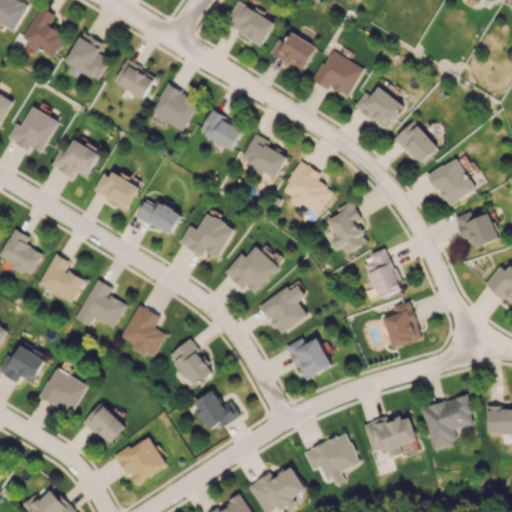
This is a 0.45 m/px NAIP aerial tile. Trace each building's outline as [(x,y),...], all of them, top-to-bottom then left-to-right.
[(0,0),(0,22),(14,30),(28,4),(20,0),(0,0)] [(275,22),(238,0),(237,0),(224,22),(262,45),(275,22)] [(55,14),(41,6),(21,38),(53,57),(67,34),(50,23),(55,14)] [(104,42),(81,31),(66,62),(98,78),(108,57),(99,53),(104,42)] [(271,52),(303,70),(317,46),(293,32),(287,42),(279,38),(271,52)] [(364,68),(331,49),(314,79),(347,97),(364,68)] [(143,98),(156,77),(127,58),(113,80),(143,98)] [(183,130),(199,101),(167,83),(151,112),(183,130)] [(365,91),(355,104),(385,129),(404,105),(379,85),(371,96),(365,91)] [(0,123),(13,101),(0,92),(0,123)] [(59,121),(33,105),(21,125),(16,122),(8,137),(29,150),(31,146),(41,152),(59,121)] [(234,148),(243,125),(210,110),(200,134),(234,148)] [(394,137),(421,164),(439,147),(413,120),(394,137)] [(276,177),(288,156),(267,144),(270,140),(255,132),(241,157),(276,177)] [(71,176),(74,170),(87,177),(100,153),(74,138),(67,152),(61,148),(51,164),(71,176)] [(476,188),(456,156),(428,173),(448,206),(476,188)] [(321,173),(301,160),(282,189),(293,196),(291,198),(317,214),(333,189),(317,180),(321,173)] [(127,210),(140,188),(107,168),(94,190),(127,210)] [(145,201),(137,215),(171,234),(183,213),(158,200),(154,206),(145,201)] [(362,219),(352,200),(337,207),(339,213),(328,219),(336,235),(334,236),(343,255),(368,242),(357,221),(362,219)] [(474,247),(499,239),(489,208),(472,214),(471,211),(455,216),(462,237),(469,234),(474,247)] [(218,257),(235,229),(207,212),(197,229),(190,225),(180,242),(202,255),(205,249),(218,257)] [(42,251),(26,244),(30,235),(13,228),(0,256),(13,262),(11,267),(31,276),(42,251)] [(224,270),(244,289),(247,285),(255,292),(279,266),(256,245),(246,256),(242,252),(224,270)] [(380,298),(402,289),(398,280),(399,279),(386,246),(370,253),(372,260),(365,263),(380,298)] [(71,302),(84,279),(66,269),(70,261),(56,253),(38,283),(71,302)] [(486,284),(511,302),(511,265),(510,264),(506,270),(499,265),(486,284)] [(90,325),(93,317),(114,327),(126,303),(109,294),(113,286),(95,278),(76,318),(90,325)] [(308,315),(298,301),(306,295),(299,284),(290,290),(287,285),(260,303),(280,334),(308,315)] [(384,316),(391,346),(421,339),(412,300),(393,305),(395,314),(384,316)] [(166,333),(155,327),(161,315),(138,303),(121,337),(134,343),(132,347),(153,357),(166,333)] [(0,343),(8,327),(0,323),(0,343)] [(318,337),(306,343),(303,337),(287,345),(306,380),(333,365),(318,337)] [(170,353),(176,361),(174,362),(193,387),(214,371),(189,339),(170,353)] [(47,359),(21,344),(13,358),(8,355),(0,368),(0,371),(18,381),(21,375),(33,382),(47,359)] [(40,396),(73,413),(88,383),(55,367),(40,396)] [(192,402),(209,429),(218,423),(220,427),(241,415),(232,399),(223,404),(213,389),(192,402)] [(455,428),(475,423),(468,394),(422,406),(432,448),(458,442),(455,428)] [(84,420),(109,443),(126,424),(101,402),(84,420)] [(511,406),(487,406),(487,431),(511,432),(511,437),(511,436),(511,406)] [(416,440),(410,417),(401,419),(401,417),(388,420),(387,416),(364,422),(372,450),(387,446),(390,456),(403,453),(400,444),(416,440)] [(312,469),(321,466),(326,478),(332,476),(335,484),(345,480),(341,470),(360,463),(348,432),(304,449),(312,469)] [(115,455),(127,474),(130,472),(137,483),(167,464),(149,434),(115,455)] [(307,489),(293,466),(273,477),(270,471),(249,484),(264,511),(267,511),(278,506),(282,511),(297,503),(294,497),(307,489)] [(75,511),(52,487),(40,499),(34,493),(22,504),(29,511),(75,511)] [(208,511),(252,511),(240,492),(228,499),(231,504),(220,510),(218,506),(208,511)]
